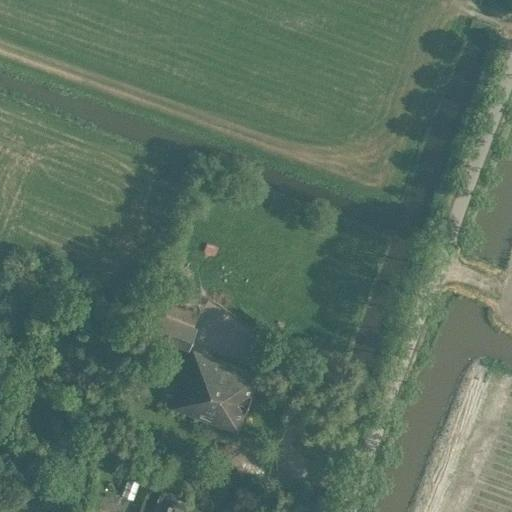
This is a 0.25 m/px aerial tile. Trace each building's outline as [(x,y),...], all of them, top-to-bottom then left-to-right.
[(200,307),(156,290),(151,302),(148,301),(140,324),(192,343),(201,320),(196,318),(200,307)] [(252,385),(259,366),(195,342),(175,399),(239,422),(246,401),(249,402),(254,386),(252,385)] [(129,475),(139,477),(142,459),(132,457),(129,475)] [(110,484),(108,504),(119,505),(121,484),(110,484)] [(205,511),(209,504),(163,485),(157,500),(168,505),(164,511),(205,511)]
